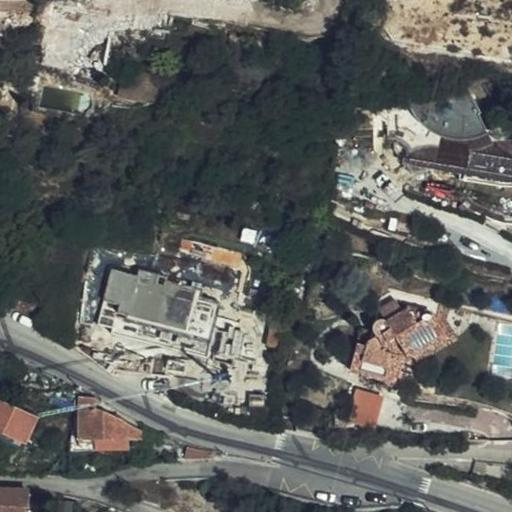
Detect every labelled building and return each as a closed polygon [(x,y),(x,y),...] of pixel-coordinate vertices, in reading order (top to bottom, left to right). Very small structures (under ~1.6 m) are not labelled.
[(133,0),(105,0),(105,5),(85,2),(70,0),(67,0),(49,0),(46,23),(53,24),(50,50),(44,49),(43,61),(82,67),(85,54),(107,58),(113,25),(128,27),(133,0)] [(162,8),(163,0),(133,0),(128,27),(132,28),(135,16),(144,17),(144,21),(165,25),(168,9),(162,8)] [(105,71),(107,58),(85,54),(82,67),(105,71)] [(121,64),(116,93),(149,100),(154,70),(121,64)] [(402,176),(467,164),(465,153),(489,148),(478,89),(389,106),(402,176)] [(177,216),(191,219),(194,208),(179,206),(177,216)] [(197,246),(198,237),(187,236),(186,246),(197,246)] [(185,257),(170,253),(166,268),(177,272),(179,266),(182,267),(185,257)] [(164,282),(124,276),(123,291),(162,296),(160,304),(187,311),(192,289),(164,282)] [(441,316),(445,302),(411,293),(399,300),(403,307),(387,316),(389,319),(383,320),(379,324),(378,329),(380,334),(371,339),(369,345),(361,343),(354,370),(397,383),(402,363),(417,356),(451,336),(441,316)] [(125,322),(119,365),(119,369),(170,374),(172,357),(172,345),(215,350),(217,331),(214,331),(214,323),(159,317),(160,304),(121,299),(118,321),(125,322)] [(454,305),(445,302),(441,316),(451,336),(417,356),(423,365),(466,340),(453,315),(454,305)] [(511,319),(499,317),(497,329),(511,332),(511,319)] [(213,361),(215,350),(172,345),(172,357),(213,361)] [(0,423),(28,436),(40,408),(0,390),(0,423)] [(133,439),(146,440),(146,427),(121,411),(98,410),(99,395),(81,394),(80,433),(95,434),(95,444),(132,446),(133,439)] [(189,440),(188,461),(217,459),(219,457),(219,453),(217,450),(189,440)] [(224,496),(225,491),(224,487),(222,484),(218,481),(213,481),(208,482),(206,484),(204,488),(203,492),(204,497),(207,500),(210,501),(215,502),(219,501),(222,499),(224,496)] [(0,511),(49,511),(51,492),(50,492),(1,490),(0,490),(0,511)]
